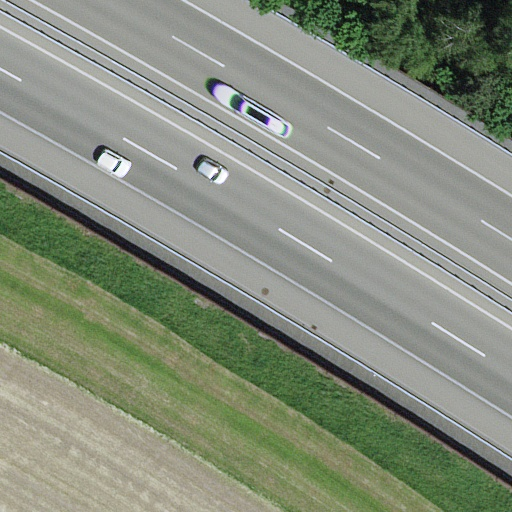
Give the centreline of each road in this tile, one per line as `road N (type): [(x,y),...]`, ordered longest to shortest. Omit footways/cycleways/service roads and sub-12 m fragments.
road 1 (motorway): [(0,69),(126,134),(511,371)]
road 2 (motorway): [(511,238),(103,0)]
